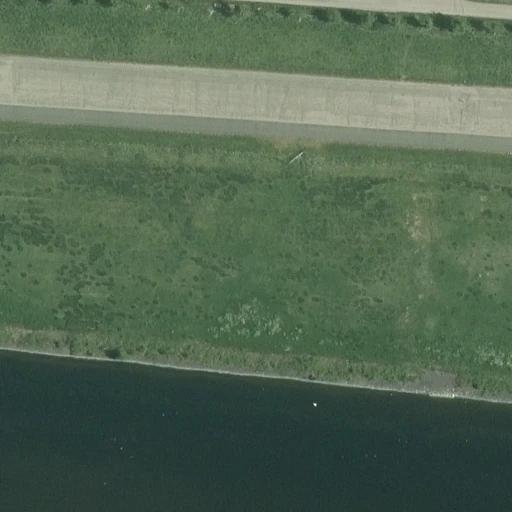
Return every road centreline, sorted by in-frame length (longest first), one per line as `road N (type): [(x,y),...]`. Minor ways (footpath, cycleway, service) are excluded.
road 1 (unclassified): [(0,114),(511,148)]
road 2 (unclassified): [(511,11),(331,0)]
